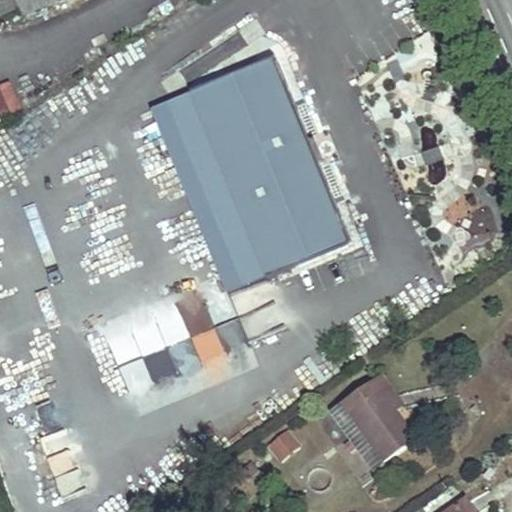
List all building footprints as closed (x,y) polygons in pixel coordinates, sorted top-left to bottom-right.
[(17,0),(0,0),(0,16),(21,7),(17,0)] [(17,0),(21,7),(25,16),(60,0),(17,0)] [(192,94),(193,95),(268,280),(269,281),(353,247),(319,163),(323,161),(315,141),(311,143),(277,59),(192,94)] [(169,105),(244,290),(268,280),(193,95),(169,105)] [(141,357),(190,338),(173,295),(100,323),(127,393),(152,384),(141,357)] [(199,332),(213,326),(206,308),(192,313),(199,332)] [(384,378),(375,384),(397,414),(405,408),(384,378)] [(379,475),(388,469),(385,465),(417,442),(397,414),(375,384),(335,414),(379,475)] [(279,464),(301,445),(287,430),(265,449),(279,464)] [(242,505),(267,484),(251,465),(226,485),(242,505)] [(474,511),(467,500),(450,511),(474,511)]
